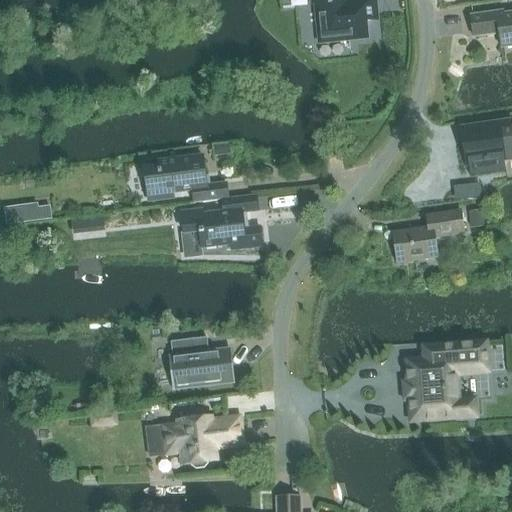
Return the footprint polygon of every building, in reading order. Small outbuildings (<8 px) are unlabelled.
[(313,0),(314,4),(317,4),(321,42),(367,38),(366,22),(376,21),(373,0),(313,0)] [(511,46),(511,14),(504,16),(503,13),(470,18),(473,37),(499,34),(500,48),(511,46)] [(511,131),(511,122),(461,129),(467,167),(468,166),(470,177),(505,172),(504,161),(511,159),(511,131)] [(214,148),(215,158),(232,156),(230,146),(214,148)] [(194,203),(228,199),(226,184),(206,187),(203,158),(159,163),(159,167),(144,168),(148,204),(175,201),(174,194),(193,191),(194,203)] [(204,211),(181,214),(187,257),(203,255),(202,249),(231,245),(232,250),(262,246),(260,228),(244,230),(242,214),(258,212),(256,197),(222,202),(224,213),(205,216),(204,211)] [(37,204),(4,208),(6,225),(51,219),(50,206),(38,208),(37,204)] [(471,229),(485,227),(483,210),(469,212),(471,229)] [(397,264),(437,258),(434,238),(463,234),(460,212),(427,217),(428,229),(393,234),(397,264)] [(85,219),(71,220),(73,233),(87,231),(85,219)] [(161,328),(149,329),(150,339),(162,338),(161,328)] [(207,339),(171,343),(173,357),(171,357),(173,369),(176,389),(233,382),(229,353),(209,355),(207,339)] [(418,423),(465,419),(463,401),(454,402),(452,374),(484,372),(482,346),(420,350),(421,362),(403,364),(407,416),(418,415),(418,423)] [(173,424),(161,425),(165,458),(178,457),(180,468),(191,467),(196,471),(205,470),(209,464),(220,463),(219,453),(241,450),(238,421),(205,425),(204,418),(173,422),(173,424)] [(301,511),(301,498),(277,499),(276,511),(301,511)]
